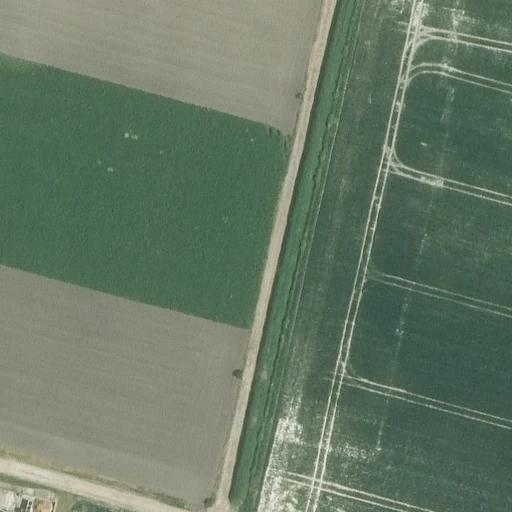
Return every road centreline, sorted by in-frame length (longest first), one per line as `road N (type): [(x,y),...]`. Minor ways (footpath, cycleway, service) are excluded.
road 1 (track): [(229,511),(345,0)]
road 2 (track): [(0,462),(175,511)]
